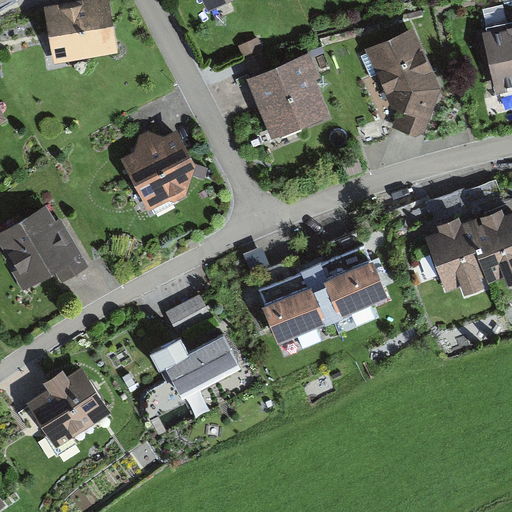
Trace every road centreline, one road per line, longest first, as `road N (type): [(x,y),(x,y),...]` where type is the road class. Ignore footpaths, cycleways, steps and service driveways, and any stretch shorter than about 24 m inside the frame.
road 1 (residential): [(0,379),(150,283),(267,226)]
road 2 (residential): [(267,226),(511,146)]
road 3 (residential): [(267,226),(146,0)]
